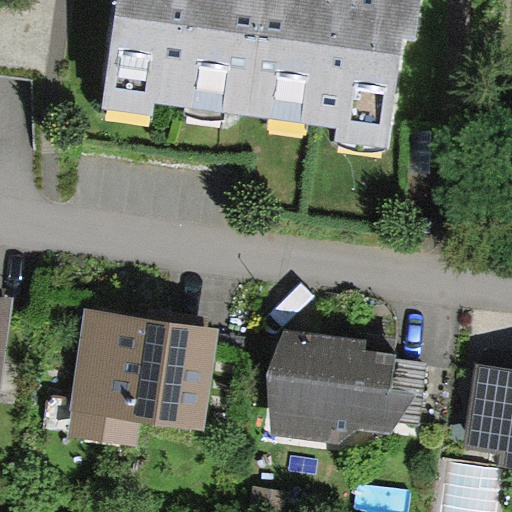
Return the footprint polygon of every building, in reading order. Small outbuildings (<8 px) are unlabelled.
[(111,0),(93,125),(412,171),(436,0),(111,0)] [(18,310),(0,308),(0,409),(6,410),(18,310)] [(227,332),(95,313),(77,447),(139,456),(143,429),(212,438),(227,332)] [(373,349),(277,338),(266,433),(403,448),(412,367),(372,362),(373,349)] [(511,380),(486,378),(478,460),(511,463),(511,380)]
